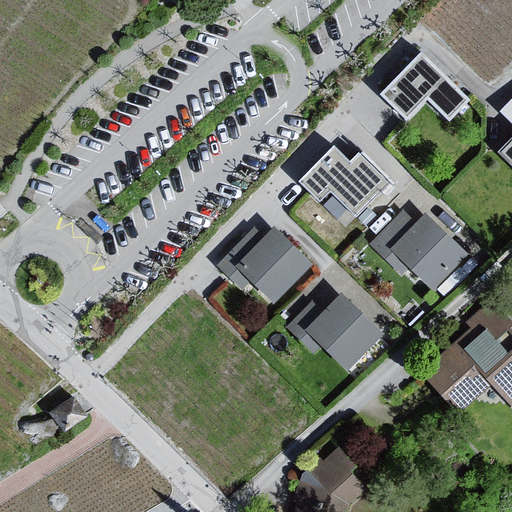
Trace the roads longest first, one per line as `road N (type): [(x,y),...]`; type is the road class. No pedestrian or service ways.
road 1 (residential): [(389,0),(35,335)]
road 2 (residential): [(232,511),(511,263)]
road 3 (residential): [(35,335),(194,496)]
